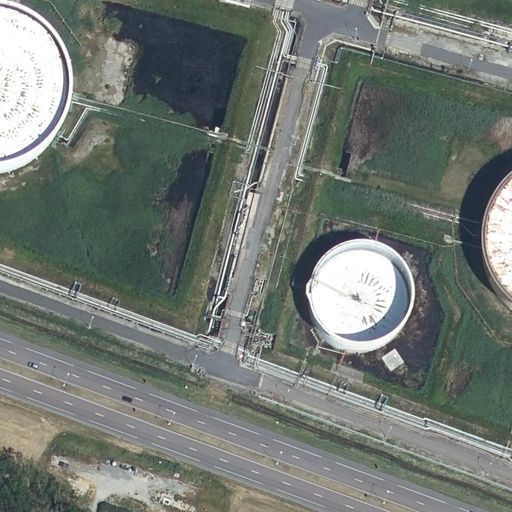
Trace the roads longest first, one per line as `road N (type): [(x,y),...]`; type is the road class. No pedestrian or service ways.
road 1 (secondary): [(439,511),(0,351)]
road 2 (secondary): [(0,381),(351,511)]
